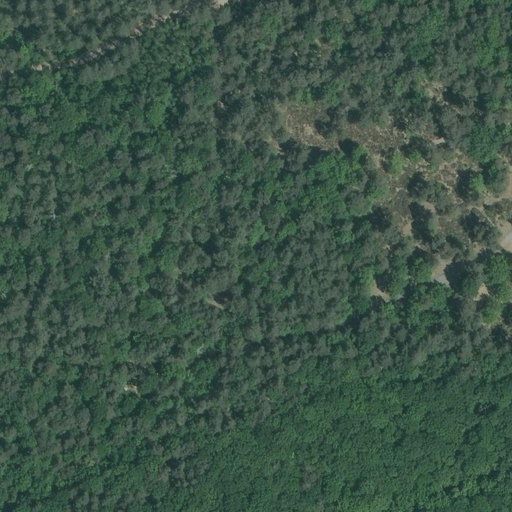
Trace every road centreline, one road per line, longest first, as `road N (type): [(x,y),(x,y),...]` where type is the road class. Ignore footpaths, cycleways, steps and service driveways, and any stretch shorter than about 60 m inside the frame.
road 1 (track): [(135,361),(208,354),(311,325),(419,282),(511,229)]
road 2 (track): [(222,180),(244,185),(511,121)]
road 3 (track): [(0,68),(98,56),(208,0)]
road 4 (track): [(0,71),(175,165)]
road 5 (track): [(511,449),(333,511)]
road 6 (track): [(222,180),(214,0)]
road 7 (track): [(0,342),(135,361)]
